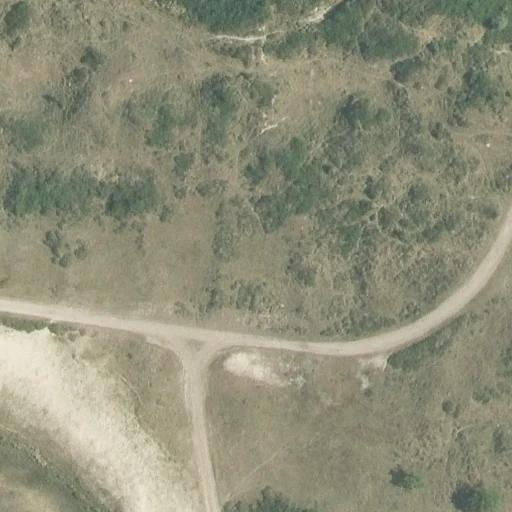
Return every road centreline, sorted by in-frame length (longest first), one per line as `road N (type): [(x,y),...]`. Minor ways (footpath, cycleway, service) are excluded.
road 1 (track): [(511,214),(453,304),(411,331),(348,347),(194,330)]
road 2 (track): [(194,330),(0,309)]
